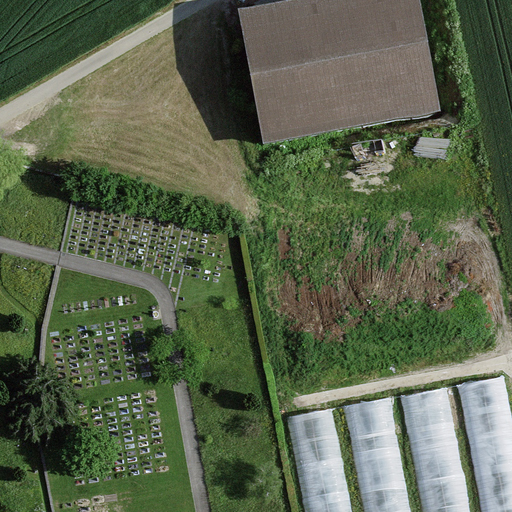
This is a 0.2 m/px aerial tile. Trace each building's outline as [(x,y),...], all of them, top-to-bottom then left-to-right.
[(414,0),(296,0),(240,10),(265,148),(436,117),(414,0)] [(511,511),(511,424),(504,381),(457,390),(479,511),(511,511)] [(468,511),(446,392),(399,400),(419,511),(468,511)] [(408,511),(389,402),(342,411),(360,511),(408,511)] [(351,511),(333,412),(286,420),(302,511),(351,511)]
